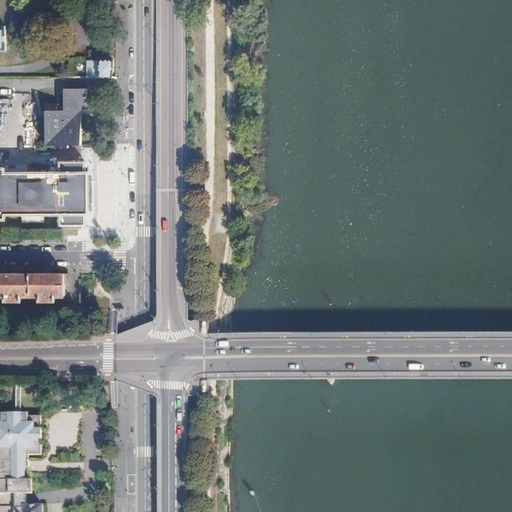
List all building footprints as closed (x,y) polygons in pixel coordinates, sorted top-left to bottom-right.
[(86,79),(112,78),(111,51),(85,52),(86,79)] [(48,110),(47,144),(82,145),(82,117),(89,117),(89,111),(83,111),(83,105),(89,105),(89,88),(65,88),(65,110),(48,110)] [(86,173),(86,161),(60,161),(60,173),(6,173),(6,169),(0,169),(0,217),(6,218),(6,214),(24,214),(44,214),(60,213),(60,229),(86,229),(86,214),(89,214),(89,173),(86,173)] [(39,295),(39,301),(55,301),(55,295),(65,295),(65,284),(69,284),(69,273),(0,272),(0,295),(5,296),(6,301),(20,301),(20,295),(39,295)] [(1,424),(0,423),(0,511),(43,511),(43,507),(27,507),(27,502),(27,495),(33,495),(33,480),(29,481),(29,464),(28,455),(41,455),(40,441),(40,430),(40,416),(27,417),(27,414),(20,414),(15,414),(8,414),(1,414),(1,424)]
